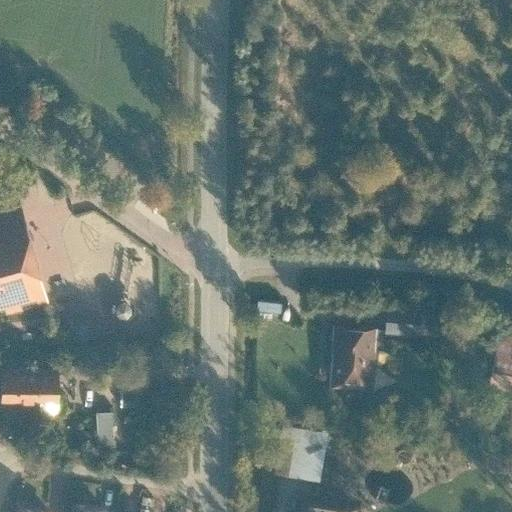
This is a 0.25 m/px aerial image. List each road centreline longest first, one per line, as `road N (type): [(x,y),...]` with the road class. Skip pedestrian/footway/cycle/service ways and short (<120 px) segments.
road 1 (track): [(215,262),(390,264),(511,287)]
road 2 (secondary): [(220,0),(215,262)]
road 3 (residential): [(215,262),(170,245),(0,133)]
road 4 (residential): [(0,503),(14,464),(215,487)]
road 5 (secondary): [(215,262),(215,487)]
